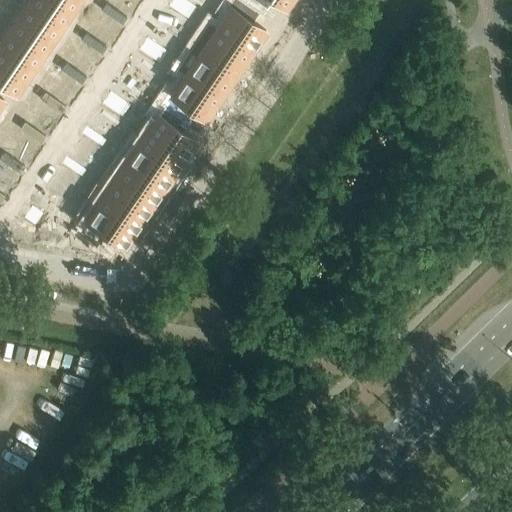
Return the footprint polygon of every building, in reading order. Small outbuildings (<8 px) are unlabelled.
[(29,0),(20,14),(54,38),(64,24),(29,0)] [(58,0),(29,0),(64,24),(73,10),(58,0)] [(58,0),(73,10),(79,0),(58,0)] [(184,0),(173,0),(169,7),(179,14),(187,2),(184,0)] [(217,29),(216,30),(250,53),(266,31),(253,23),(260,13),(241,0),(231,0),(227,6),(231,9),(217,29)] [(252,0),(267,10),(273,0),(285,8),(290,0),(252,0)] [(187,2),(179,14),(190,21),(194,15),(198,9),(187,2)] [(102,9),(101,10),(112,17),(116,11),(106,3),(102,9)] [(116,11),(112,17),(122,24),(127,18),(116,11)] [(20,14),(11,28),(45,52),(54,38),(20,14)] [(208,25),(193,47),(235,75),(250,53),(216,30),(217,29),(209,24),(208,25)] [(11,28),(1,42),(35,65),(45,52),(11,28)] [(83,37),(81,40),(91,47),(96,40),(85,33),(83,37)] [(147,39),(139,50),(150,57),(158,46),(147,39)] [(96,40),(91,47),(102,54),(106,47),(96,40)] [(1,42),(0,43),(0,61),(26,79),(35,65),(1,42)] [(158,46),(150,57),(160,64),(164,59),(168,53),(158,46)] [(178,68),(178,69),(186,75),(186,74),(220,97),(235,75),(193,47),(178,68)] [(0,61),(0,83),(16,94),(26,79),(0,61)] [(64,65),(61,70),(71,77),(76,70),(65,63),(64,65)] [(76,70),(71,77),(82,84),(86,77),(76,70)] [(161,103),(160,104),(164,106),(165,106),(190,123),(197,114),(205,120),(220,97),(186,74),(186,75),(172,95),(168,92),(161,103)] [(111,92),(102,104),(113,111),(121,99),(111,92)] [(45,93),(40,99),(51,106),(55,100),(45,93)] [(121,99),(113,111),(123,118),(125,115),(131,107),(121,99)] [(55,100),(51,106),(61,113),(66,107),(55,100)] [(164,106),(148,130),(186,156),(196,141),(184,132),(190,123),(165,106),(164,106)] [(25,122),(20,129),(30,136),(35,129),(25,122)] [(87,127),(82,134),(93,141),(97,134),(87,127)] [(35,129),(30,136),(41,143),(45,137),(35,129)] [(138,144),(138,145),(176,171),(186,156),(148,130),(138,144)] [(97,134),(93,141),(103,148),(105,145),(107,141),(97,134)] [(134,142),(123,157),(166,186),(176,171),(138,145),(138,144),(134,142)] [(4,153),(0,158),(0,159),(10,166),(14,160),(4,153)] [(66,157),(62,164),(72,171),(77,164),(66,157)] [(123,157),(113,172),(155,201),(166,186),(123,157)] [(14,160),(10,166),(20,173),(25,167),(14,160)] [(77,164),(72,171),(83,178),(85,175),(87,171),(77,164)] [(103,187),(103,188),(107,190),(145,216),(155,201),(113,172),(103,187)] [(97,204),(97,205),(135,231),(145,216),(107,190),(97,204)] [(93,202),(82,218),(90,223),(83,233),(109,250),(116,241),(124,246),(135,231),(97,205),(97,204),(93,201),(93,202)] [(32,207),(24,218),(35,226),(43,214),(32,207)]
